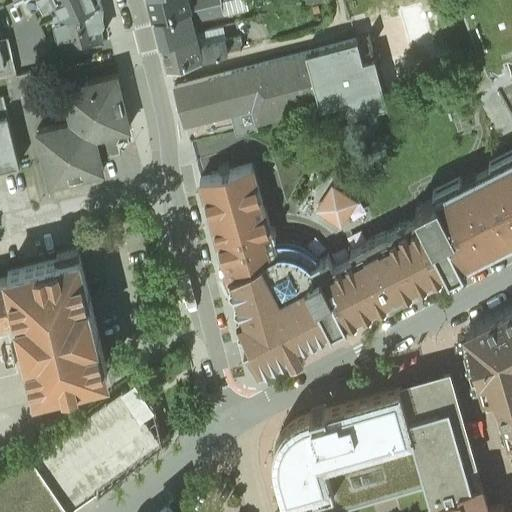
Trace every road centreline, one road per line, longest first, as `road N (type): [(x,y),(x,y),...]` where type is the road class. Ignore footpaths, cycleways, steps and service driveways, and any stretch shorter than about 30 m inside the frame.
road 1 (residential): [(124,0),(213,328),(245,414)]
road 2 (residential): [(245,414),(511,279)]
road 3 (residential): [(121,511),(245,414)]
road 4 (unknown): [(492,440),(451,309)]
